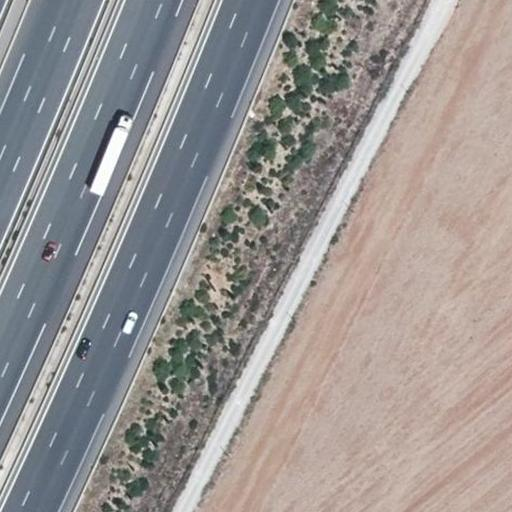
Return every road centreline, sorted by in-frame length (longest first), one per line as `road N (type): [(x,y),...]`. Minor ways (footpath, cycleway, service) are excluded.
road 1 (track): [(439,0),(175,511)]
road 2 (motorway): [(30,511),(250,0)]
road 3 (motorway): [(0,360),(153,0)]
road 4 (motorway): [(75,0),(0,180)]
